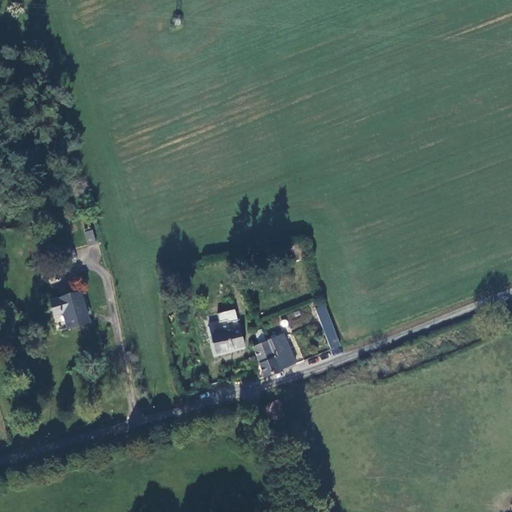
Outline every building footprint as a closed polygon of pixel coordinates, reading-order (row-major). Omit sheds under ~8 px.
[(92,229),(84,231),(87,244),(95,242),(92,229)] [(302,244),(280,245),(281,258),(303,257),(302,244)] [(86,322),(78,294),(51,303),(54,316),(64,313),(68,329),(86,322)] [(215,353),(243,345),(237,322),(234,322),(233,317),(229,317),(228,314),(206,320),(215,353)] [(322,319),(331,351),(341,347),(331,315),(322,319)] [(252,349),(264,377),(294,364),(281,336),(252,349)] [(263,407),(270,422),(284,415),(276,400),(263,407)]
